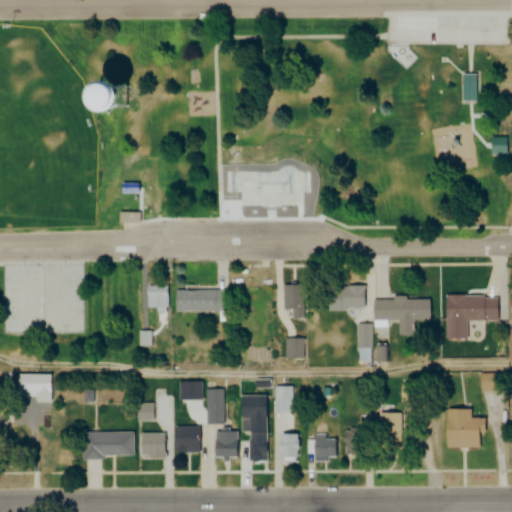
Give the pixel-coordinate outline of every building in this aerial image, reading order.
[(462,101),(479,101),(479,73),(462,73),(462,101)] [(490,154),(505,154),(505,138),(490,138),(490,154)] [(139,212),(117,212),(117,222),(139,222),(139,212)] [(303,319),(303,284),(280,284),(280,309),(289,309),(289,319),(303,319)] [(144,310),(167,310),(167,285),(144,285),(144,310)] [(369,322),(396,321),(396,333),(407,333),(407,321),(429,321),(428,298),(364,299),(364,285),(323,286),(323,311),(357,311),(357,323),(354,323),(355,362),(369,362),(369,322)] [(172,311),(215,311),(215,290),(172,290),(172,311)] [(443,322),(498,322),(498,295),(443,295),(443,322)] [(139,346),(151,346),(151,332),(139,332),(139,346)] [(303,360),(303,338),(282,338),(282,360),(303,360)] [(29,396),(29,378),(1,378),(1,396),(29,396)] [(177,401),(201,401),(201,382),(177,382),(177,401)] [(273,387),(273,412),(291,412),(291,387),(273,387)] [(204,425),(221,425),(221,390),(204,390),(204,425)] [(265,396),(237,397),(238,431),(246,431),(247,461),(267,461),(265,396)] [(150,404),(136,404),(136,421),(150,421),(150,404)] [(443,449),(480,448),(480,419),(468,419),(468,410),(443,410),(443,449)] [(375,443),(399,443),(399,414),(375,414),(375,443)] [(196,453),(196,427),(172,427),(172,453),(196,453)] [(212,458),(232,458),(232,432),(212,432),(212,458)] [(81,433),(81,458),(132,458),(132,433),(81,433)] [(161,434),(139,434),(139,459),(161,459),(161,434)] [(276,463),(298,463),(298,434),(276,434),(276,463)] [(335,459),(335,436),(309,436),(309,459),(335,459)]
